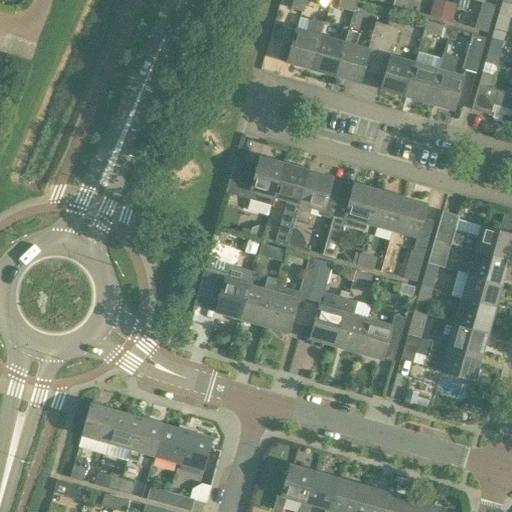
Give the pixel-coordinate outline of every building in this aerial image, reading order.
[(305,0),(291,0),(290,7),(303,11),(305,0)] [(355,0),(338,0),(337,6),(353,11),(356,0),(355,0)] [(406,9),(408,0),(393,0),(392,5),(406,9)] [(437,0),(433,0),(430,16),(449,21),(454,5),(437,0)] [(511,10),(511,0),(501,0),(498,13),(510,16),(511,10)] [(482,1),(474,28),(487,32),(495,4),(482,1)] [(509,18),(510,18),(510,16),(498,13),(491,36),(503,40),(509,18)] [(283,56),(287,58),(286,61),(311,68),(320,35),(321,35),(325,22),(311,18),(307,31),(296,28),(292,41),(288,40),(285,42),(281,53),(283,56)] [(423,31),(447,39),(451,27),(426,20),(423,31)] [(344,42),(334,75),(359,82),(363,70),(373,73),(387,25),(375,21),(367,49),(355,45),(359,33),(348,30),(344,42)] [(405,95),(414,62),(391,55),(399,28),(387,25),(373,73),(383,76),(380,87),(405,95)] [(465,61),(478,65),(486,37),(473,34),(465,61)] [(334,75),(344,42),(321,35),(320,35),(311,68),(334,75)] [(503,40),(491,36),(484,61),(496,64),(499,54),(507,56),(510,43),(503,41),(503,40)] [(463,76),(453,73),(457,57),(442,53),(438,69),(439,69),(429,102),(453,109),(463,76)] [(414,62),(405,95),(429,102),(439,69),(438,69),(414,62)] [(478,84),(490,88),(494,75),(481,72),(478,84)] [(490,88),(478,84),(471,109),(490,114),(491,111),(511,116),(511,117),(511,120),(511,93),(509,93),(490,88)] [(256,168),(244,165),(234,162),(225,192),(272,205),(275,196),(274,196),(284,163),(260,156),(256,168)] [(275,196),(285,199),(298,203),(308,169),(284,163),(274,196),(275,196)] [(298,203),(294,218),(307,222),(311,207),(321,209),(320,215),(332,218),(334,210),(341,188),(330,185),(332,176),(308,169),(298,203)] [(368,223),(377,189),(353,182),(351,191),(341,188),(334,210),(332,218),(332,219),(322,254),(335,258),(344,226),(366,233),(369,223),(368,223)] [(377,189),(368,223),(369,223),(392,229),(401,196),(377,189)] [(426,203),(401,196),(392,229),(416,236),(412,250),(411,250),(403,277),(415,280),(433,220),(422,217),(426,203)] [(289,234),(294,218),(298,203),(285,199),(273,240),(286,244),(289,234)] [(511,233),(482,225),(479,237),(454,229),(458,215),(442,211),(434,237),(451,242),(451,243),(475,250),(475,249),(508,259),(511,246),(511,233)] [(511,215),(503,213),(499,224),(511,228),(511,226),(511,215)] [(263,241),(264,238),(262,238),(265,227),(258,225),(251,227),(249,237),(263,241)] [(451,242),(434,237),(427,262),(444,267),(451,243),(451,242)] [(281,261),(285,249),(269,244),(265,257),(281,261)] [(469,273),(502,282),(508,259),(475,249),(475,250),(469,273)] [(373,268),(376,258),(359,253),(356,264),(373,268)] [(288,331),(291,322),(301,325),(320,259),(309,256),(299,291),(275,284),(263,324),(288,331)] [(334,344),(347,298),(337,295),(334,308),(320,304),(332,262),(320,259),(301,325),(312,328),(309,337),(334,344)] [(216,268),(204,265),(196,292),(208,295),(219,298),(215,310),(240,317),(249,284),(253,271),(244,268),(229,264),(227,271),(216,268)] [(352,281),(368,286),(371,274),(355,269),(352,281)] [(436,273),(425,270),(420,285),(432,288),(436,273)] [(502,282),(469,273),(462,297),(495,306),(502,282)] [(240,317),(263,324),(275,284),(277,279),(267,276),(264,288),(250,284),(249,284),(240,317)] [(401,282),(398,293),(411,297),(414,286),(401,282)] [(415,301),(427,305),(432,288),(420,285),(415,301)] [(495,306),(462,297),(455,321),(488,330),(495,306)] [(358,350),(367,318),(353,314),(357,301),(347,298),(334,344),(358,350)] [(426,314),(413,310),(407,332),(420,336),(426,314)] [(367,318),(358,350),(382,358),(388,339),(398,342),(405,318),(394,314),(391,324),(367,318)] [(488,330),(455,321),(448,344),(481,354),(488,330)] [(481,354),(448,344),(448,345),(420,337),(420,336),(407,332),(400,358),(412,362),(416,347),(445,355),(441,369),(474,378),(481,354)] [(404,403),(414,406),(416,399),(417,395),(407,392),(404,403)] [(106,441),(115,409),(91,402),(79,445),(90,448),(93,437),(106,441)] [(115,409),(106,441),(130,448),(139,416),(115,409)] [(154,455),(163,423),(139,416),(130,448),(128,458),(138,461),(141,451),(154,455)] [(177,462),(187,430),(163,423),(154,455),(177,462)] [(187,430),(177,462),(202,469),(211,437),(187,430)] [(281,511),(285,495),(301,500),(306,501),(315,470),(290,462),(281,494),(277,493),(272,508),(281,511)] [(70,477),(82,480),(85,468),(73,464),(70,477)] [(307,511),(310,502),(325,507),(330,508),(339,477),(315,470),(306,501),(301,500),(298,511),(307,511)] [(121,478),(98,471),(95,484),(118,491),(121,478)] [(332,511),(333,509),(343,511),(354,511),(363,483),(339,477),(330,508),(325,507),(323,511),(332,511)] [(130,494),(134,481),(121,478),(118,491),(130,494)] [(68,483),(64,495),(76,499),(80,486),(68,483)] [(380,511),(387,490),(363,483),(354,511),(380,511)] [(158,502),(161,489),(150,486),(146,499),(158,502)] [(161,489),(158,502),(190,511),(193,498),(161,489)] [(406,511),(411,497),(387,490),(380,511),(406,511)] [(104,493),(101,505),(112,509),(116,496),(104,493)] [(124,511),(125,511),(129,500),(116,496),(112,509),(124,511)] [(433,511),(435,505),(411,497),(406,511),(433,511)]
